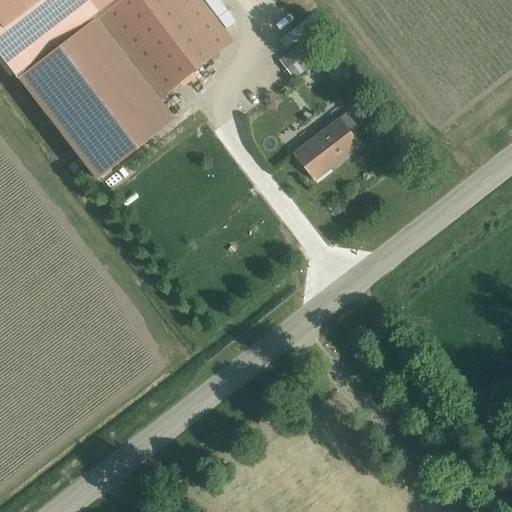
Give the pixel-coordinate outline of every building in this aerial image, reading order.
[(232,42),(199,0),(122,0),(96,20),(79,0),(0,0),(0,62),(15,83),(96,183),(175,120),(159,98),(232,42)] [(276,0),(289,13),(296,7),(289,0),(276,0)] [(277,48),(316,26),(308,12),(269,35),(277,48)] [(279,61),(293,78),(311,64),(298,46),(279,61)] [(336,74),(351,67),(343,53),(329,60),(336,74)] [(298,116),(285,125),(295,137),(307,128),(298,116)] [(339,119),(293,154),(314,181),(359,145),(339,119)]
